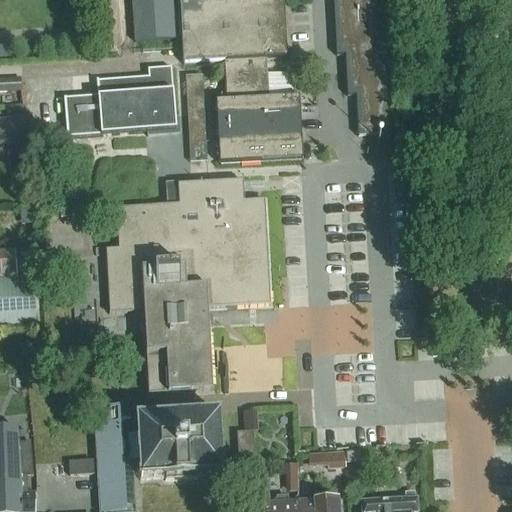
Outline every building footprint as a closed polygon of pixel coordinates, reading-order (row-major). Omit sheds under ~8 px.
[(172,0),(132,0),(135,44),(175,41),(172,0)] [(236,0),(180,3),(183,66),(224,64),(226,103),(216,103),(219,166),(303,162),(299,99),(269,100),(267,62),(287,61),(283,0),(236,0)] [(358,139),(361,138),(390,137),(386,53),(379,53),(375,0),(333,0),(336,58),(345,58),(347,98),(356,98),(358,139)] [(66,100),(64,100),(67,141),(101,138),(113,137),(135,136),(147,135),(176,132),(175,116),(172,71),(171,69),(148,71),(148,73),(149,79),(98,83),(98,81),(97,82),(98,99),(66,101),(66,100)] [(202,77),(185,78),(188,115),(190,164),(207,163),(202,77)] [(0,80),(0,94),(21,94),(21,80),(0,80)] [(22,108),(6,109),(6,118),(23,116),(22,108)] [(26,144),(24,118),(0,120),(0,146),(7,146),(26,144)] [(26,144),(7,146),(9,169),(29,167),(26,144)] [(180,208),(152,210),(117,212),(120,252),(107,253),(110,315),(145,313),(149,396),(212,392),(207,310),(270,306),(264,203),(243,204),(242,184),(179,188),(180,208)] [(0,280),(18,279),(15,252),(0,253),(0,280)] [(37,278),(0,280),(0,330),(40,328),(37,278)] [(49,361),(26,362),(27,374),(50,374),(49,361)] [(135,511),(132,465),(139,465),(137,438),(129,438),(128,421),(118,422),(117,410),(92,412),(99,511),(135,511)] [(258,433),(257,412),(243,413),(244,434),(258,433)] [(136,420),(137,438),(139,465),(140,483),(164,482),(164,484),(200,482),(200,480),(225,479),(221,415),(136,420)] [(0,511),(35,511),(35,494),(28,495),(28,478),(33,478),(31,443),(14,444),(14,430),(0,431),(0,511)] [(254,434),(237,435),(239,470),(255,469),(254,434)] [(361,454),(360,454),(346,455),(346,466),(361,465),(361,454)] [(308,456),(309,469),(338,468),(337,455),(308,456)] [(92,463),(68,465),(69,479),(93,477),(92,463)] [(282,467),(282,476),(286,476),(286,494),(298,494),(298,467),(282,467)] [(363,482),(362,467),(347,468),(348,483),(363,482)] [(406,502),(361,505),(361,511),(417,511),(417,501),(415,501),(415,496),(406,496),(406,502)] [(297,505),(297,511),(339,511),(339,502),(300,503),(300,505),(297,505)]
